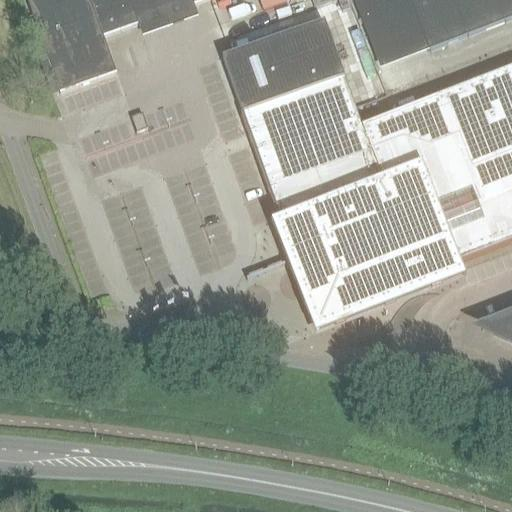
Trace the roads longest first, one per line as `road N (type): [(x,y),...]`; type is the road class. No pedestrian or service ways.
road 1 (unclassified): [(511,410),(91,324),(69,306),(0,122)]
road 2 (secondary): [(402,511),(162,467),(0,454)]
road 3 (unknown): [(136,149),(117,125),(120,106),(287,14),(332,16),(364,89)]
road 4 (unknown): [(200,124),(303,86),(364,89)]
road 5 (unknown): [(364,89),(383,96),(511,45)]
